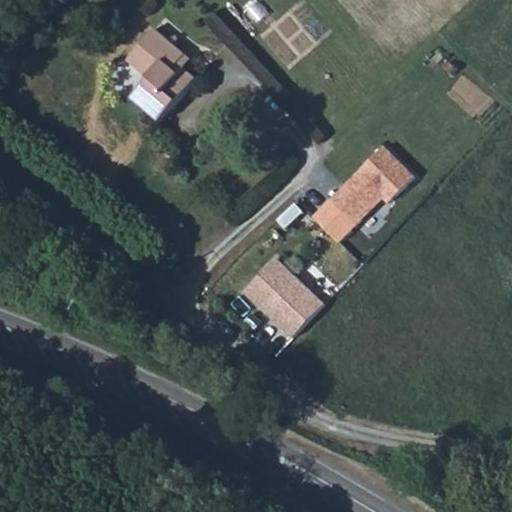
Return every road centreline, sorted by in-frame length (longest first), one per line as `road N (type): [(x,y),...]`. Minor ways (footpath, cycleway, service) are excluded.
road 1 (secondary): [(385,511),(264,434),(0,317)]
road 2 (secondary): [(0,355),(239,466)]
road 3 (secondary): [(239,466),(311,484),(357,511)]
